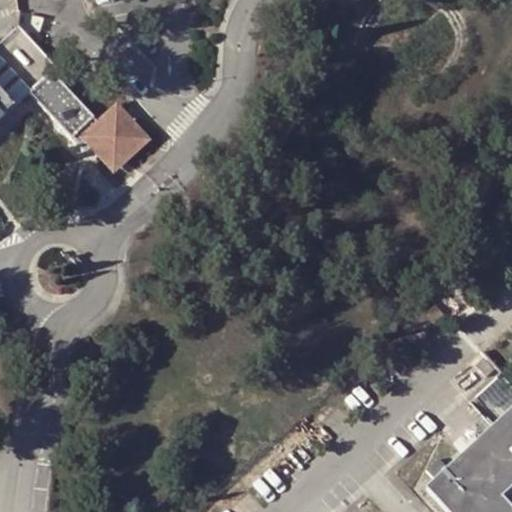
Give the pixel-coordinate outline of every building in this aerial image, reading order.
[(32,71),(35,39),(13,38),(12,56),(17,56),(16,70),(32,71)] [(0,130),(16,115),(0,97),(0,130)] [(120,117),(87,146),(116,179),(148,149),(120,117)] [(485,368),(477,376),(488,387),(497,379),(485,368)] [(511,511),(511,419),(427,498),(439,511),(511,511)]
